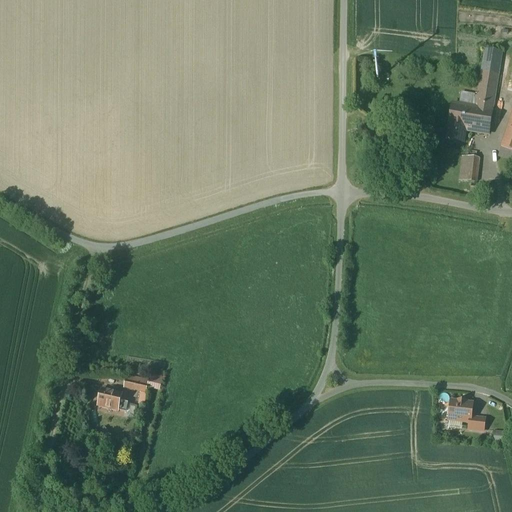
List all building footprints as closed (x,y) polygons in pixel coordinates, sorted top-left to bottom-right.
[(474,132),(489,135),(502,54),(485,51),(478,98),(475,98),(474,109),(478,110),(474,132)] [(449,128),(447,141),(463,143),(466,131),(474,132),(478,110),(474,109),(452,105),(448,127),(449,128)] [(511,117),(499,156),(511,160),(511,117)] [(463,158),(461,181),(477,183),(479,159),(463,158)] [(490,196),(489,184),(471,185),(472,196),(490,196)] [(124,388),(146,393),(149,382),(127,376),(124,388)] [(123,395),(101,390),(97,407),(119,412),(119,411),(126,413),(127,404),(121,403),(123,395)] [(451,402),(451,407),(448,409),(448,413),(450,415),(449,420),(470,423),(471,418),(473,404),(466,403),(466,402),(458,401),(458,402),(451,402)] [(470,423),(469,430),(484,432),(485,419),(471,418),(470,423)] [(105,427),(99,432),(105,440),(111,435),(105,427)] [(494,443),(506,443),(506,432),(494,432),(494,443)]
